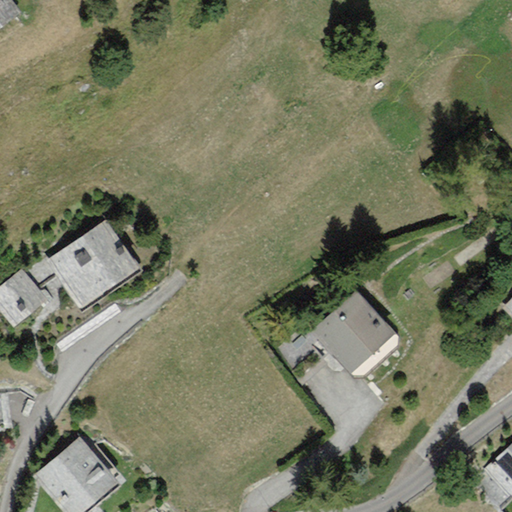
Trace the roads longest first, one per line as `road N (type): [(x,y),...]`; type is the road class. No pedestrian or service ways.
road 1 (unknown): [(8,511),(60,392),(95,347),(164,293)]
road 2 (unknown): [(404,489),(455,399),(511,340)]
road 3 (residential): [(511,414),(375,511)]
